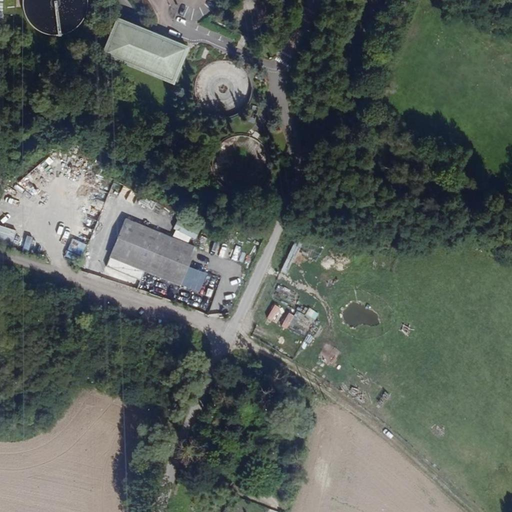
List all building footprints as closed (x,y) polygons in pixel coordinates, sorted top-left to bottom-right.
[(0,0),(0,18),(3,19),(4,14),(16,14),(16,0),(0,0)] [(22,0),(23,3),(23,10),(25,15),(28,21),(32,26),(37,30),(42,33),(48,35),(54,35),(60,35),(66,34),(72,31),(77,27),(82,21),(85,16),(87,10),(88,4),(87,0),(22,0)] [(261,0),(242,0),(237,4),(233,11),(232,18),(233,25),(238,32),(245,36),(252,37),(260,36),(266,32),(270,25),(272,18),(271,11),(267,4),(261,0)] [(116,18),(102,54),(172,83),(187,47),(116,18)] [(229,59),(224,58),(222,58),(216,59),(211,61),(205,63),(201,67),(196,73),(194,78),(192,84),(192,90),(193,97),(195,102),(198,107),(202,112),(207,115),(212,117),(217,119),(223,119),(229,119),(234,117),(239,114),(244,111),(248,106),(251,100),(253,94),(253,88),(252,82),(251,77),(248,72),(244,67),(240,64),(235,61),(229,59)] [(247,134),(242,133),(240,133),(234,134),(229,136),(223,138),(218,143),(214,148),(212,153),(210,159),(210,165),(211,172),(213,177),(216,182),(220,186),(225,190),(230,192),(235,194),(241,194),(247,194),(252,192),(257,189),(262,186),(266,181),(268,176),(270,171),(271,165),(270,157),(269,152),(266,147),(262,142),(258,139),(253,136),(247,134)] [(174,227),(195,237),(200,227),(179,217),(174,227)] [(142,270),(195,294),(204,274),(189,267),(196,249),(185,245),(189,238),(173,230),(169,238),(126,219),(105,267),(137,281),(142,270)] [(18,229),(0,223),(0,244),(11,248),(18,229)] [(35,235),(30,233),(25,248),(31,250),(35,235)] [(82,261),(86,243),(70,239),(66,258),(82,261)] [(300,243),(293,240),(278,273),(284,276),(300,243)] [(229,253),(228,260),(238,261),(239,245),(232,245),(232,253),(229,253)] [(388,266),(373,264),(372,272),(387,274),(388,266)] [(294,286),(279,278),(272,291),(287,299),(294,286)] [(273,305),(265,320),(271,323),(280,309),(273,305)] [(286,314),(279,327),(285,329),(291,316),(286,314)] [(439,424),(435,432),(443,436),(447,428),(439,424)]
